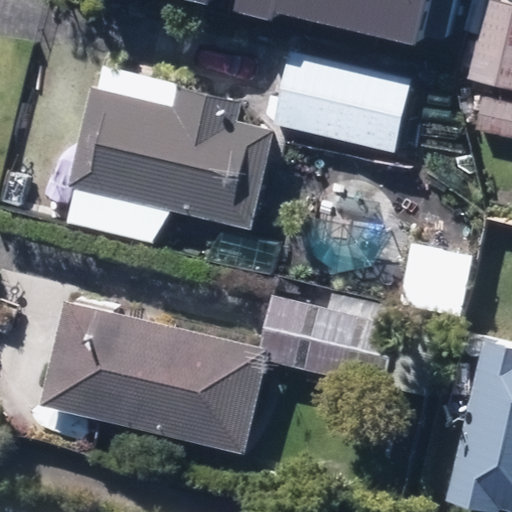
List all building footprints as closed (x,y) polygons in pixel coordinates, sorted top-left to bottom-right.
[(235,0),(234,7),(274,16),(275,12),(412,45),(422,0),(235,0)] [(488,0),(468,81),(511,91),(511,5),(490,0),(488,0)] [(275,125),(397,152),(414,77),(292,50),(275,125)] [(70,225),(156,246),(165,207),(254,228),(276,129),(240,121),(245,102),(107,72),(102,91),(93,89),(72,186),(79,188),(70,225)] [(478,133),(511,139),(511,105),(484,100),(478,133)] [(305,257),(339,277),(377,267),(398,233),(295,218),(305,257)] [(404,310),(465,320),(476,254),(414,244),(404,310)] [(46,406),(245,454),(268,362),(385,390),(385,387),(400,328),(274,298),(262,348),(71,302),(46,406)] [(449,501),(498,511),(511,511),(511,344),(488,338),(449,501)]
